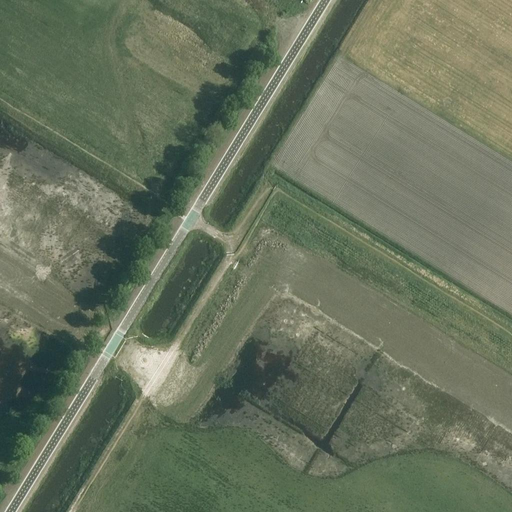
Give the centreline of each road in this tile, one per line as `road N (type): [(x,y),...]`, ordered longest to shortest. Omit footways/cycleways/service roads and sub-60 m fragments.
road 1 (tertiary): [(10,511),(324,0)]
road 2 (track): [(279,185),(272,181),(235,249),(157,196)]
